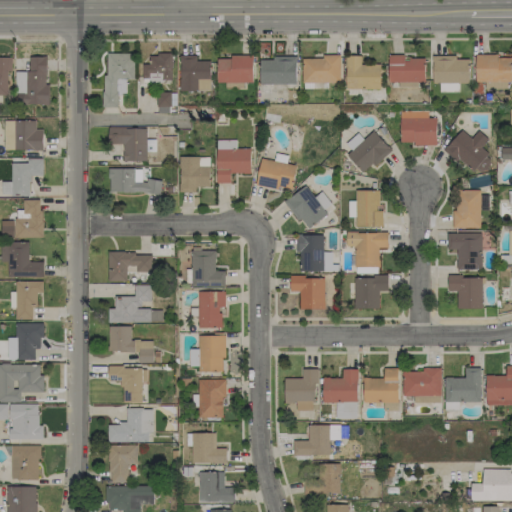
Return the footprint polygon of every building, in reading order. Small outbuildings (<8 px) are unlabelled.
[(134,53),(105,53),(104,107),(117,107),(118,93),(126,93),(126,79),(134,79),(134,53)] [(171,76),(171,54),(149,54),(149,64),(142,64),(142,80),(151,80),(151,76),(171,76)] [(196,55),(180,55),(180,91),(211,90),(210,60),(196,61),(196,55)] [(346,89),(381,89),(380,64),(360,64),(360,55),(345,56),(346,89)] [(404,55),(388,55),(388,82),(425,82),(425,58),(404,58),(404,55)] [(469,59),(456,59),(456,55),(433,56),(433,83),(469,82),(469,59)] [(475,82),(511,81),(511,55),(475,55),(475,82)] [(15,93),(23,94),(23,104),(48,104),(49,85),(46,85),(46,57),(29,56),(28,71),(15,71),(15,93)] [(253,82),(252,56),(217,57),(217,82),(253,82)] [(260,83),(296,84),(296,56),(272,56),(271,60),(260,60),(260,83)] [(339,56),(302,57),(303,82),(340,81),(339,56)] [(0,94),(7,95),(6,71),(11,71),(11,57),(0,57),(0,94)] [(440,91),(459,91),(459,83),(440,83),(440,91)] [(170,91),(156,93),(157,107),(171,105),(170,91)] [(436,143),(436,117),(427,117),(426,111),(399,111),(400,144),(436,143)] [(4,150),(42,149),(42,129),(35,129),(35,120),(3,120),(4,150)] [(146,128),(108,127),(108,144),(123,144),(123,161),(146,162),(146,128)] [(345,143),(351,150),(346,154),(363,173),(390,149),(373,130),(363,139),(357,132),(345,143)] [(444,148),(472,172),(481,162),(489,154),(481,147),(488,139),(478,130),(471,138),(461,130),(444,148)] [(215,183),(230,183),(230,172),(250,173),(250,148),(236,148),(236,140),(216,140),(215,183)] [(511,146),(500,147),(501,159),(511,158),(511,146)] [(198,157),(179,156),(179,192),(196,192),(196,186),(210,187),(210,167),(198,167),(198,157)] [(11,163),(11,181),(1,182),(1,195),(30,194),(30,175),(43,175),(43,158),(27,159),(27,163),(11,163)] [(295,164),(260,159),(256,184),(291,190),(295,164)] [(135,168),(108,168),(108,193),(160,193),(160,177),(135,177),(135,168)] [(327,214),(323,209),(331,203),(322,191),(314,197),(305,185),(284,200),(306,230),(327,214)] [(454,228),(480,228),(480,190),(454,189),(454,228)] [(379,190),(355,190),(355,201),(348,200),(347,217),(355,217),(354,226),(382,227),(382,210),(379,210),(379,190)] [(42,200),(23,199),(23,210),(15,209),(14,237),(41,237),(42,200)] [(354,246),(354,266),(379,266),(378,248),(388,247),(387,231),(345,232),(346,246),(354,246)] [(446,233),(446,249),(456,249),(456,269),(481,269),(480,233),(446,233)] [(300,271),(322,271),(322,235),(296,234),(295,252),(300,252),(300,271)] [(28,242),(0,242),(0,244),(0,262),(7,262),(7,277),(43,276),(43,262),(29,262),(28,242)] [(225,287),(225,271),(215,270),(215,249),(191,249),(190,286),(225,287)] [(331,252),(324,251),(323,271),(331,271),(331,252)] [(151,252),(108,253),(108,281),(127,280),(127,272),(151,272),(151,252)] [(290,291),(299,291),(299,309),(324,309),(324,276),(290,277),(290,291)] [(378,308),(378,291),(388,290),(388,276),(354,276),(354,308),(378,308)] [(481,308),(481,276),(447,276),(448,290),(459,290),(459,308),(481,308)] [(43,281),(15,281),(15,292),(9,292),(10,308),(15,308),(15,319),(32,319),(32,305),(37,305),(37,292),(43,292),(43,281)] [(150,322),(150,308),(142,308),(142,301),(151,301),(151,285),(134,285),(134,296),(114,296),(114,308),(108,308),(108,322),(150,322)] [(197,327),(221,327),(221,307),(224,307),(224,292),(198,291),(197,327)] [(15,323),(16,360),(35,359),(34,349),(40,348),(40,337),(44,337),(44,322),(15,323)] [(108,351),(138,352),(138,363),(153,363),(154,340),(131,339),(131,326),(109,325),(108,351)] [(198,372),(224,371),(223,335),(198,335),(198,348),(189,348),(189,366),(198,366),(198,372)] [(0,401),(20,401),(20,392),(42,391),(42,364),(0,364),(0,401)] [(485,375),(486,404),(511,403),(511,365),(506,365),(506,375),(485,375)] [(141,402),(142,367),(108,366),(107,381),(122,381),(121,402),(141,402)] [(364,402),(398,402),(397,367),(383,368),(384,378),(363,378),(364,402)] [(481,401),(480,367),(464,368),(464,377),(444,377),(445,402),(481,401)] [(413,402),(440,402),(440,368),(422,368),(422,371),(402,371),(402,396),(413,396),(413,402)] [(284,378),(284,403),(296,403),(296,410),(314,410),(313,383),(318,383),(318,369),(301,369),(302,378),(284,378)] [(323,378),(323,402),(357,401),(357,369),(342,369),(342,378),(323,378)] [(224,417),(223,379),(197,379),(198,418),(224,417)] [(43,438),(42,424),(38,424),(38,403),(0,403),(0,419),(10,419),(10,439),(43,438)] [(356,418),(355,403),(336,403),(337,418),(356,418)] [(108,442),(152,441),(152,408),(126,408),(126,423),(107,424),(108,442)] [(328,424),(307,425),(308,440),(293,440),(293,455),(329,455),(328,424)] [(339,424),(329,425),(329,440),(340,439),(339,424)] [(226,463),(226,448),(215,448),(215,433),(191,432),(191,462),(226,463)] [(10,445),(11,479),(39,479),(38,445),(10,445)] [(136,445),(108,445),(109,482),(128,482),(128,464),(137,463),(136,445)] [(339,463),(315,464),(315,477),(304,477),(304,494),(340,493),(339,463)] [(470,483),(471,501),(511,499),(511,468),(482,469),(482,483),(470,483)] [(198,502),(234,502),(234,487),(223,487),(224,472),(199,472),(198,502)] [(122,511),(139,511),(139,504),(153,504),(152,485),(106,486),(106,510),(123,510),(122,511)] [(35,511),(35,486),(5,486),(5,511),(35,511)]
